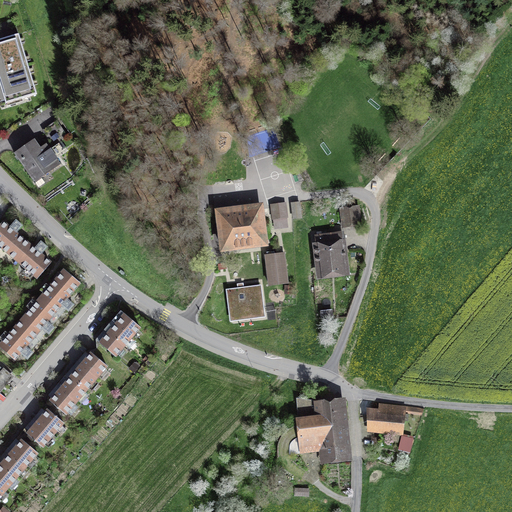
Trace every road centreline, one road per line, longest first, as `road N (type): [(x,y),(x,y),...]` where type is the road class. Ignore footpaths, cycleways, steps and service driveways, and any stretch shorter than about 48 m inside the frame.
road 1 (unclassified): [(118,283),(183,327),(354,391)]
road 2 (track): [(370,200),(437,133),(511,19)]
road 3 (residential): [(118,283),(0,421)]
road 4 (residential): [(0,174),(118,283)]
road 5 (unclassified): [(354,391),(511,408)]
road 6 (unclassified): [(354,391),(356,511)]
